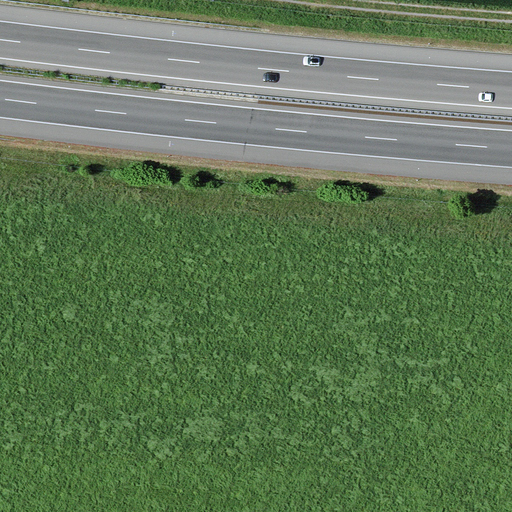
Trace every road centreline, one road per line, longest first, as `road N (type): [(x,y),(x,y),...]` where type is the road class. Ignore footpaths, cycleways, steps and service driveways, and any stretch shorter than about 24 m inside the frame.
road 1 (motorway): [(0,98),(511,148)]
road 2 (motorway): [(511,89),(0,39)]
road 3 (track): [(321,0),(511,17)]
